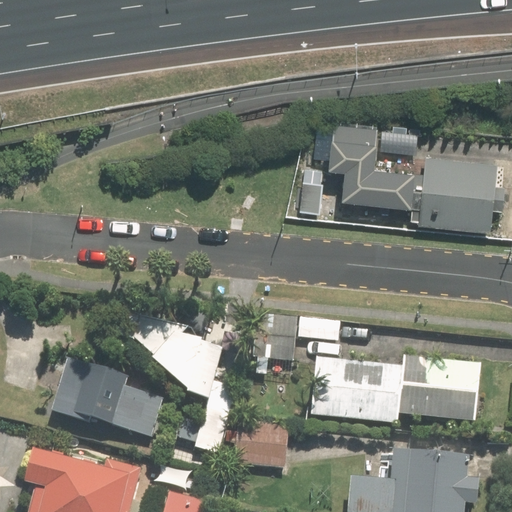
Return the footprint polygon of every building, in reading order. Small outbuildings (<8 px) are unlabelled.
[(423,155),(420,184),(405,183),(406,168),(369,164),(373,126),(330,121),(326,162),(339,163),(336,194),(389,200),(408,202),(406,217),(416,218),(416,222),(488,229),(490,206),(501,207),(503,183),(492,182),(494,161),(423,155)] [(320,183),(298,181),(296,212),(318,214),(320,183)] [(218,455),(231,403),(211,397),(223,354),(203,349),(204,345),(199,344),(191,331),(124,313),(115,321),(154,360),(153,362),(189,396),(188,399),(206,404),(195,449),(197,449),(192,464),(209,469),(213,453),(218,455)] [(292,362),(296,319),(259,315),(247,358),(292,362)] [(298,318),(296,340),(336,344),(338,322),(298,318)] [(317,360),(311,417),(397,425),(398,415),(475,423),(480,366),(403,359),(403,368),(317,360)] [(116,364),(113,375),(66,361),(51,413),(89,424),(90,420),(151,438),(162,402),(138,395),(145,373),(116,364)] [(238,422),(235,464),(284,469),(289,427),(238,422)] [(476,507),(478,483),(467,482),(469,461),(395,454),(392,484),(351,480),(348,511),(463,511),(464,506),(476,507)] [(37,496),(33,511),(116,511),(124,480),(26,455),(17,491),(37,496)] [(201,511),(203,503),(170,495),(165,511),(201,511)]
